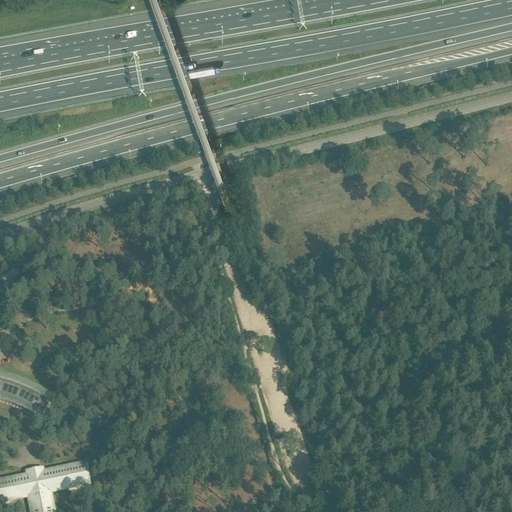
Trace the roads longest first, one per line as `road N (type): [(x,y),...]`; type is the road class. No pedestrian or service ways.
road 1 (motorway): [(0,182),(511,50)]
road 2 (motorway): [(0,158),(511,27)]
road 3 (motorway): [(0,101),(511,4)]
road 4 (motorway): [(368,0),(0,69)]
road 5 (track): [(416,511),(398,426),(379,387),(396,324),(444,238),(439,184)]
road 6 (tertiary): [(198,175),(511,95)]
road 7 (tertiary): [(0,241),(198,175)]
road 8 (track): [(384,196),(292,275),(281,316),(267,330)]
road 9 (track): [(312,511),(294,476),(259,338)]
road 10 (track): [(208,206),(259,338)]
